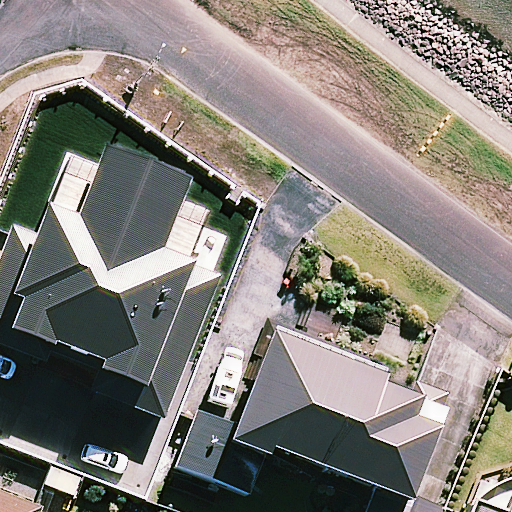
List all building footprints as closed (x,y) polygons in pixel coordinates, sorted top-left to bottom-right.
[(115,140),(66,121),(25,230),(155,280),(180,213),(99,182),(115,140)] [(266,448),(372,490),(363,511),(444,511),(446,508),(408,493),(443,406),(269,336),(233,427),(196,413),(174,468),(247,497),(266,448)] [(61,388),(4,366),(0,376),(0,427),(39,443),(61,388)] [(147,462),(78,434),(68,460),(136,488),(147,462)] [(0,495),(0,511),(25,511),(27,506),(0,495)] [(511,511),(511,495),(504,511),(485,511),(471,506),(467,511),(511,511)]
